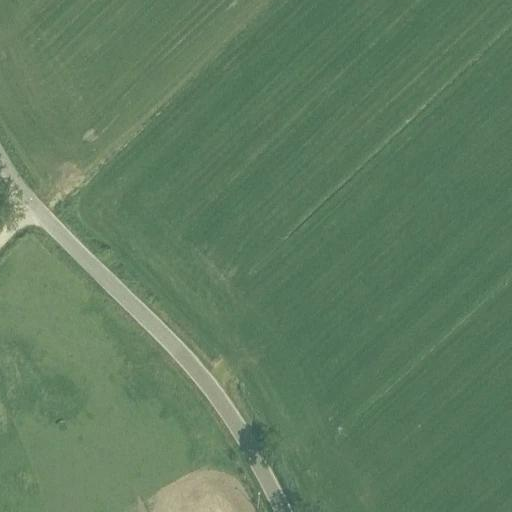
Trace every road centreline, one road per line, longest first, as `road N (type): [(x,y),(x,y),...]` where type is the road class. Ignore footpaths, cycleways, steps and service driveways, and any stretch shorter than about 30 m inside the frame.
road 1 (unclassified): [(281,511),(211,390),(32,206),(0,160)]
road 2 (track): [(0,236),(252,0)]
